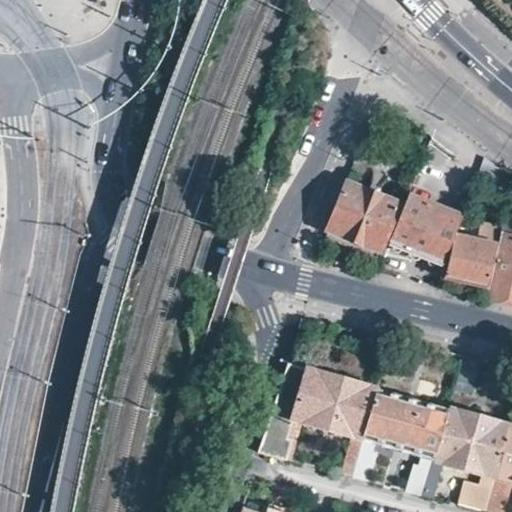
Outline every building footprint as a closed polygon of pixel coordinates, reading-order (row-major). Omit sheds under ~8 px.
[(511,191),(511,171),(485,156),(479,172),(511,191)] [(343,181),(323,230),(379,250),(398,202),(343,181)] [(441,264),(453,234),(461,215),(408,194),(388,243),(441,264)] [(441,275),(489,288),(500,245),(504,227),(480,222),(476,239),(453,234),(441,264),(445,266),(441,275)] [(505,301),(511,303),(511,223),(506,222),(504,227),(500,245),(489,288),(487,297),(505,301)] [(377,388),(287,364),(276,396),(258,453),(278,458),(287,460),(300,422),(350,436),(341,473),(352,476),(377,388)] [(422,494),(447,408),(377,388),(352,476),(364,479),(368,480),(376,453),(371,451),(375,443),(420,456),(418,464),(414,462),(407,491),(422,494)] [(507,425),(447,408),(422,494),(430,497),(433,497),(443,463),(483,474),(480,484),(470,481),(463,505),(485,511),(507,425)] [(511,426),(507,425),(485,511),(490,511),(500,511),(509,481),(511,482),(511,426)]
